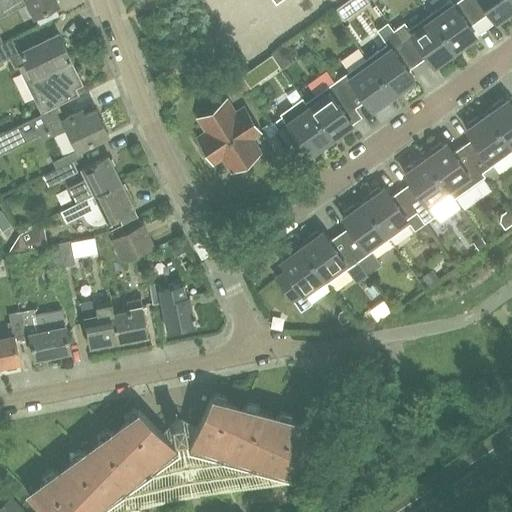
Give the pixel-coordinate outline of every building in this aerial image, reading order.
[(0,0),(0,14),(27,1),(35,16),(58,4),(55,0),(0,0)] [(343,21),(369,3),(367,0),(348,0),(335,10),(343,21)] [(469,27),(479,19),(465,0),(459,0),(453,4),(450,0),(449,0),(429,14),(455,51),(462,46),(465,49),(475,41),(473,38),(476,36),(469,27)] [(511,0),(465,0),(479,19),(489,12),(496,22),(499,20),(501,23),(511,15),(509,12),(511,10),(511,0)] [(447,56),(455,51),(429,14),(408,29),(412,34),(402,41),(394,30),(417,63),(427,56),(434,66),(437,64),(439,67),(449,59),(447,56)] [(407,71),(417,63),(394,30),(382,38),(387,45),(367,59),(393,95),(401,90),(403,93),(413,85),(411,82),(414,80),(407,71)] [(76,88),(83,84),(58,33),(22,51),(15,37),(0,43),(0,63),(10,58),(15,68),(18,67),(42,113),(57,106),(79,94),(76,88)] [(286,56),(281,49),(272,55),(273,55),(276,59),(278,62),(282,69),(291,63),(286,56)] [(385,100),(393,95),(367,59),(336,81),(355,107),(365,100),(372,110),(375,108),(377,111),(387,103),(385,100)] [(249,84),(263,75),(255,64),(242,73),(249,84)] [(345,115),(355,107),(336,81),(305,103),(331,139),(339,134),(341,137),(351,129),(349,126),(352,124),(345,115)] [(511,105),(507,99),(505,101),(503,98),(492,106),(494,109),(487,114),(511,149),(511,105)] [(324,145),(331,139),(305,103),(303,105),(300,100),(279,115),(281,118),(274,123),(278,130),(279,131),(294,152),(304,145),(310,154),(313,152),(315,155),(326,147),(324,145)] [(208,131),(198,137),(210,156),(219,150),(231,170),(259,151),(247,132),(256,126),(244,107),(232,114),(224,101),(199,117),(208,131)] [(51,136),(67,128),(77,149),(108,134),(107,132),(108,132),(102,120),(101,120),(96,109),(85,115),(82,110),(64,119),(57,106),(42,113),(0,134),(0,138),(6,151),(46,131),(48,135),(50,133),(51,136)] [(482,172),(511,150),(511,149),(487,114),(479,119),(477,116),(466,124),(469,127),(466,129),(472,138),(463,146),(485,176),(482,172)] [(271,120),(262,126),(270,138),(268,139),(273,147),(280,141),(275,134),(279,131),(278,130),(274,123),(271,120)] [(485,176),(463,146),(453,153),(446,143),(443,145),(441,142),(430,150),(432,153),(425,158),(454,198),(485,176)] [(86,199),(120,181),(108,156),(109,156),(108,154),(80,168),(81,170),(82,169),(87,179),(69,188),(77,203),(86,199)] [(453,199),(454,198),(425,158),(417,163),(415,161),(405,168),(407,171),(404,173),(411,183),(400,190),(416,212),(424,223),(436,215),(431,209),(450,195),(453,199)] [(79,170),(73,160),(42,175),(47,186),(79,170)] [(138,216),(134,208),(134,207),(134,206),(133,207),(120,181),(86,199),(77,203),(77,204),(61,212),(67,223),(84,214),(85,216),(86,218),(87,219),(89,221),(91,222),(93,223),(95,224),(98,224),(99,224),(101,224),(103,223),(104,223),(119,215),(123,224),(138,216)] [(416,212),(400,190),(391,197),(384,187),(381,189),(379,186),(368,194),(370,197),(363,202),(389,239),(410,224),(406,219),(416,212)] [(13,194),(3,198),(8,208),(18,204),(13,194)] [(358,261),(389,239),(363,202),(355,208),(353,205),(343,212),(345,215),(342,217),(349,227),(339,234),(358,261)] [(499,222),(504,229),(511,223),(511,215),(508,209),(501,214),(499,222)] [(118,250),(148,236),(142,224),(112,239),(118,250)] [(9,253),(45,245),(41,225),(19,235),(9,253)] [(358,261),(339,234),(329,241),(322,231),(319,233),(317,230),(306,238),(309,241),(301,246),(327,283),(358,261)] [(148,236),(118,250),(123,262),(153,247),(148,236)] [(485,244),(480,236),(473,242),(478,249),(485,244)] [(83,249),(81,238),(59,243),(64,265),(75,262),(72,252),(83,249)] [(176,256),(186,251),(180,240),(170,245),(172,249),(176,256)] [(49,268),(64,265),(59,243),(44,246),(49,268)] [(326,283),(327,283),(301,246),(293,252),(291,249),(281,256),(283,259),(280,261),(286,270),(276,277),(301,311),(312,303),(304,293),(323,279),(326,283)] [(429,284),(438,278),(432,269),(423,276),(427,283),(429,284)] [(185,295),(183,283),(160,287),(159,281),(150,283),(154,303),(162,301),(168,331),(195,325),(189,295),(185,295)] [(114,312),(119,341),(148,335),(140,297),(126,300),(128,309),(114,312)] [(119,341),(114,312),(112,303),(96,306),(94,299),(80,302),(90,347),(119,341)] [(391,309),(384,299),(370,309),(377,319),(391,309)] [(338,317),(342,323),(351,317),(344,307),(339,311),(338,317)] [(34,358),(70,351),(62,308),(36,314),(35,308),(20,311),(25,334),(29,333),(34,358)] [(26,342),(25,334),(20,311),(9,313),(11,322),(7,323),(10,336),(0,337),(0,365),(18,361),(15,344),(26,342)] [(311,430),(312,429),(277,413),(275,418),(245,404),(242,409),(212,395),(196,429),(186,431),(184,421),(174,422),(176,433),(165,434),(139,409),(115,433),(111,429),(109,431),(88,453),(84,449),(60,473),(57,469),(30,496),(31,497),(33,496),(49,511),(148,511),(139,502),(289,475),(309,429),(311,430)] [(27,511),(12,496),(4,504),(11,511),(27,511)]
